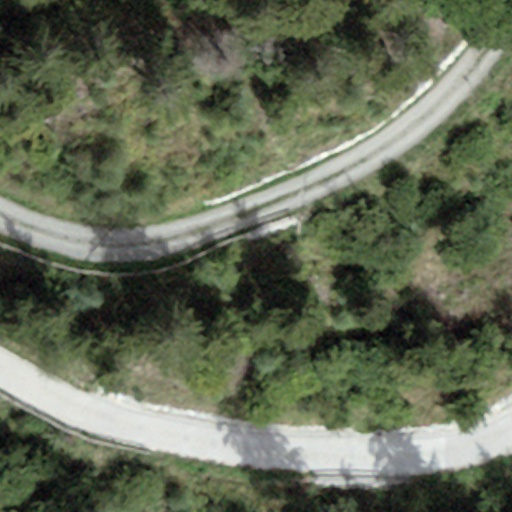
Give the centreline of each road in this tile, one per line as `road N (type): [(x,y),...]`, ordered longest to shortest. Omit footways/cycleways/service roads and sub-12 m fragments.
road 1 (track): [(511,5),(466,74),(414,128),(347,172),(176,238),(114,245),(51,232),(0,210)]
road 2 (track): [(0,361),(97,414),(216,442),(422,452),(511,421)]
